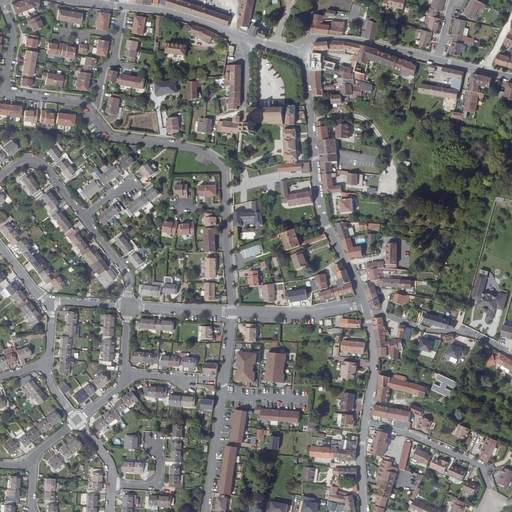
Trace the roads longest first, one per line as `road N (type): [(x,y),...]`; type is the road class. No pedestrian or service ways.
road 1 (residential): [(295,52),(321,212),(364,303)]
road 2 (residential): [(225,206),(216,161),(189,147),(109,137),(89,112)]
road 3 (residential): [(492,502),(481,466),(364,423)]
road 4 (residential): [(511,357),(469,332),(367,314)]
road 5 (tertiary): [(295,52),(318,37),(355,39),(437,60)]
road 6 (residential): [(364,303),(314,314),(231,312)]
road 7 (tertiary): [(122,5),(248,38)]
